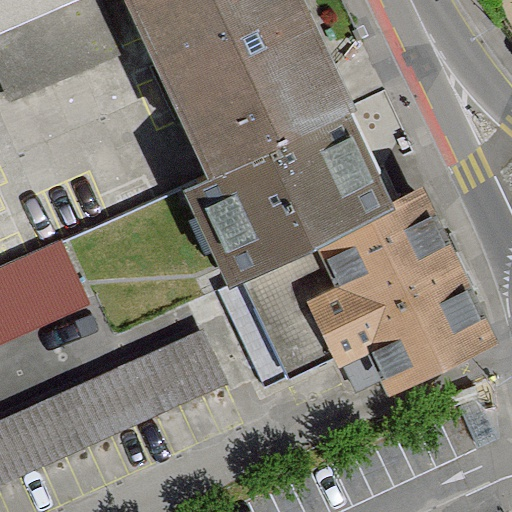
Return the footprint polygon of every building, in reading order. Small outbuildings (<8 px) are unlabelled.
[(122,44),(100,0),(64,0),(0,30),(0,73),(11,96),(122,44)] [(0,0),(0,30),(64,0),(0,0)] [(119,0),(187,142),(206,181),(351,97),(340,75),(304,0),(119,0)] [(228,279),(399,199),(351,97),(206,181),(185,189),(228,279)] [(263,386),(340,350),(359,385),(497,335),(426,186),(399,199),(228,279),(215,285),(219,292),(263,386)] [(0,266),(0,340),(84,303),(59,244),(0,266)] [(201,329),(0,420),(0,478),(223,377),(201,329)]
